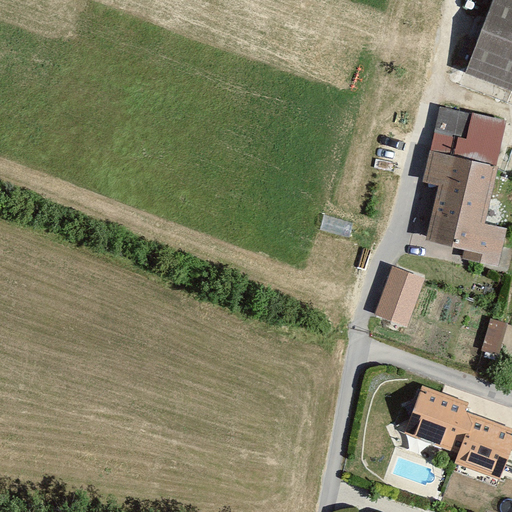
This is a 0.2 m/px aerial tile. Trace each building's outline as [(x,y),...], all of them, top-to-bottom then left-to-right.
[(511,8),(500,3),(470,78),(511,94),(511,8)] [(511,130),(511,124),(441,109),(423,189),(442,193),(430,245),(468,253),(465,264),(500,272),(508,234),(490,230),(511,130)] [(389,263),(372,314),(406,325),(423,275),(389,263)] [(489,317),(484,348),(501,351),(506,320),(489,317)] [(425,394),(410,438),(468,458),(483,414),(425,394)]
